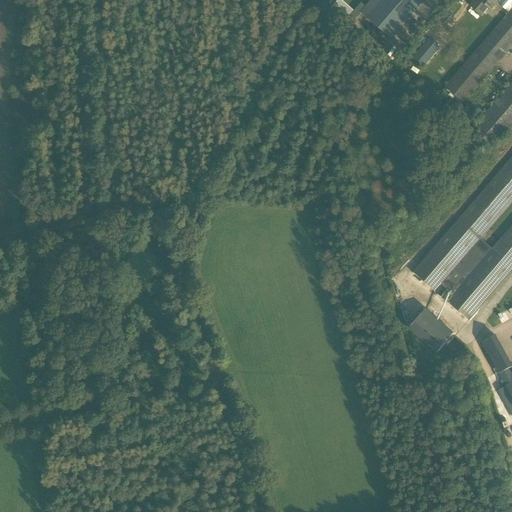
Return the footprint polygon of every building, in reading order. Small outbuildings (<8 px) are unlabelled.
[(371,0),(366,6),(362,3),(350,16),(355,21),(361,13),(391,39),(424,0),(371,0)] [(478,0),(491,10),(499,0),(478,0)] [(511,46),(511,9),(445,88),(463,104),(511,46)] [(429,38),(413,57),(424,66),(440,48),(429,38)] [(511,83),(476,125),(481,129),(476,136),(490,148),(496,142),(498,144),(511,128),(511,83)] [(447,302),(469,322),(511,271),(511,158),(413,274),(435,292),(435,291),(447,302)] [(425,308),(408,329),(437,353),(454,332),(425,308)] [(511,396),(511,383),(508,376),(502,379),(511,396)]
